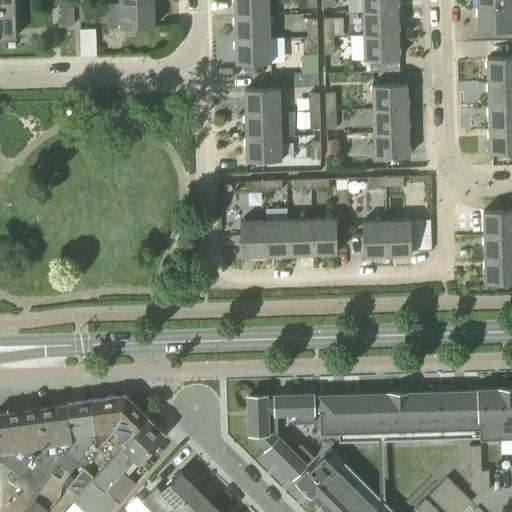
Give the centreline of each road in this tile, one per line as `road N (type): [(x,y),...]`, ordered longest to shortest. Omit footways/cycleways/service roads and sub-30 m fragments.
road 1 (residential): [(200,75),(210,282),(433,278),(449,260),(446,193)]
road 2 (secondary): [(82,349),(511,333)]
road 3 (residential): [(0,80),(200,75)]
road 4 (residential): [(446,193),(439,0)]
road 5 (residential): [(277,511),(198,429),(173,388)]
